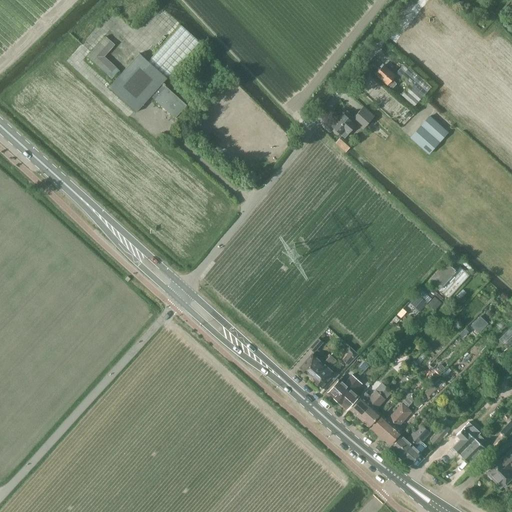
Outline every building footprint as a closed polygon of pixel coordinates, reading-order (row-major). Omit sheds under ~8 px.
[(136,112),(151,96),(175,118),(186,105),(162,84),(167,78),(165,76),(197,41),(180,26),(148,61),(139,53),(108,87),(136,112)] [(105,55),(115,43),(106,35),(87,55),(112,78),(120,70),(105,55)] [(396,73),(410,85),(401,95),(414,106),(431,87),(404,63),(396,73)] [(376,74),(393,89),(397,84),(392,79),(395,75),(383,65),(376,74)] [(343,114),(333,126),(345,138),(356,123),(363,129),(374,116),(363,106),(354,117),(347,111),(344,114),(343,114)] [(412,137),(411,138),(428,154),(447,132),(430,117),(412,137)] [(350,145),(341,137),(336,142),(345,151),(350,145)] [(439,289),(449,298),(469,276),(460,267),(456,271),(446,262),(430,281),(439,289)] [(424,285),(419,288),(428,300),(433,296),(424,285)] [(418,311),(428,302),(420,294),(410,303),(418,311)] [(428,304),(435,310),(441,303),(435,296),(428,304)] [(503,314),(511,322),(511,320),(511,311),(509,308),(503,314)] [(397,316),(401,320),(406,315),(402,311),(397,316)] [(486,313),(477,322),(485,330),(494,321),(486,313)] [(511,326),(499,338),(508,347),(511,342),(511,326)] [(309,347),(314,352),(323,343),(318,338),(309,347)] [(349,365),(358,354),(349,346),(346,350),(348,353),(342,359),(349,365)] [(300,368),(310,377),(327,358),(323,355),(321,357),(319,360),(312,354),(300,368)] [(327,358),(310,377),(321,386),(333,373),(327,367),(334,359),(330,355),(327,358)] [(436,358),(430,363),(439,373),(445,368),(436,358)] [(328,392),(337,401),(357,379),(352,375),(344,384),(339,379),(328,392)] [(434,386),(442,379),(440,377),(432,384),(423,392),(428,397),(437,389),(434,386)] [(357,379),(337,401),(347,409),(358,396),(353,392),(361,383),(357,379)] [(350,410),(360,418),(386,388),(388,386),(383,382),(370,397),(366,392),(362,397),(350,410)] [(386,388),(360,418),(369,426),(380,413),(376,410),(385,399),(391,392),(386,388)] [(371,428),(380,437),(407,407),(402,403),(395,411),(387,420),(382,415),(371,428)] [(407,407),(380,437),(389,445),(401,432),(397,428),(404,419),(412,411),(407,407)] [(500,432),(506,438),(511,431),(511,421),(511,420),(500,432)] [(438,433),(431,442),(435,446),(442,437),(444,438),(453,428),(447,423),(438,433)] [(391,448),(400,457),(425,429),(424,428),(424,427),(420,424),(415,429),(406,440),(402,436),(391,448)] [(425,429),(400,457),(410,465),(421,453),(416,449),(425,438),(433,429),(429,425),(425,430),(425,429)] [(452,448),(461,456),(480,436),(477,433),(479,432),(473,426),(468,432),(463,428),(456,435),(460,439),(452,448)] [(480,436),(461,456),(468,463),(487,442),(480,436)] [(487,473),(501,488),(511,477),(511,470),(509,467),(511,464),(511,449),(500,461),(487,473)]
